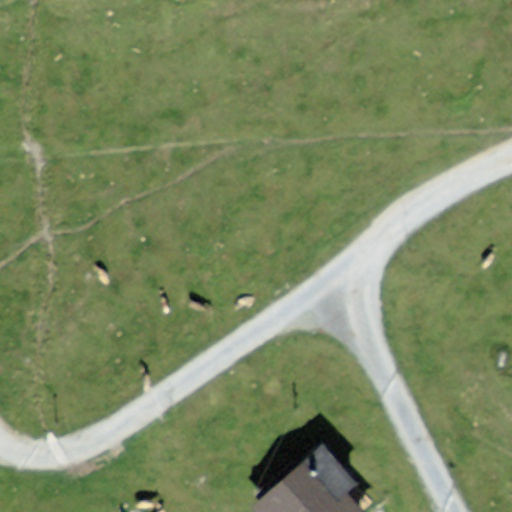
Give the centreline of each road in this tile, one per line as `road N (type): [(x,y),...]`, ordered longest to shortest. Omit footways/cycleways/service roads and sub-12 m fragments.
road 1 (track): [(328,282),(153,414),(81,456),(0,454)]
road 2 (track): [(328,282),(451,511)]
road 3 (track): [(511,159),(455,180),(328,282)]
